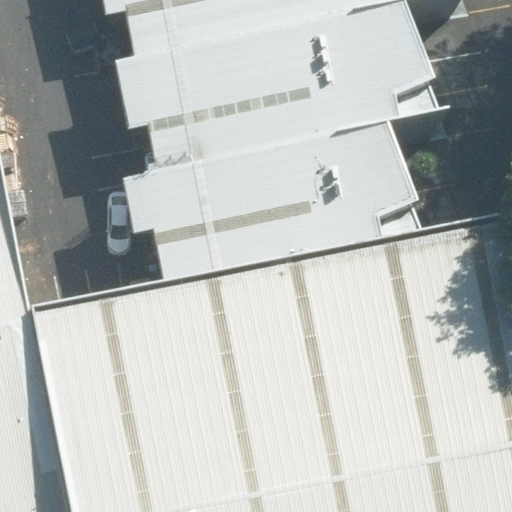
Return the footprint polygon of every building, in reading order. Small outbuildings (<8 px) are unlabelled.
[(96,0),(102,31),(124,26),(135,74),(404,21),(462,10),(459,0),(96,0)] [(404,21),(135,74),(113,77),(126,147),(148,143),(155,188),(387,142),(440,132),(429,103),(436,100),(404,21)] [(18,125),(0,130),(0,511),(85,511),(49,328),(18,125)] [(387,142),(155,188),(122,196),(131,250),(152,247),(166,309),(424,257),(412,224),(417,220),(387,142)] [(49,328),(85,511),(511,511),(511,237),(424,257),(166,309),(49,328)]
